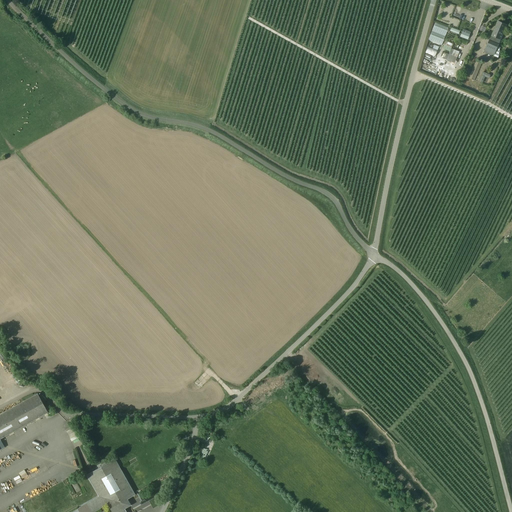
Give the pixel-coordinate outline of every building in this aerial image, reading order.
[(490,37),(491,38),(490,40),(489,40),(484,52),(494,56),(499,44),(501,40),(507,25),(498,21),(492,35),(492,36),(491,35),(490,37)] [(430,34),(441,38),(445,26),(434,22),(430,34)] [(463,29),(460,37),(468,40),(471,31),(463,29)] [(425,53),(435,57),(438,47),(434,45),(433,48),(428,46),(425,53)] [(443,58),(454,63),(457,57),(446,53),(443,58)] [(474,81),(482,63),(476,60),(468,78),(474,81)] [(483,83),(489,85),(491,79),(485,77),(483,83)] [(0,439),(48,412),(37,394),(0,414),(0,449),(4,447),(0,439)] [(36,439),(39,445),(32,448),(33,451),(42,448),(38,438),(36,439)] [(69,461),(74,459),(70,447),(64,449),(69,461)] [(126,508),(130,505),(128,501),(127,499),(135,495),(115,459),(87,475),(99,497),(87,504),(78,509),(79,511),(126,511),(125,508),(126,508)]
